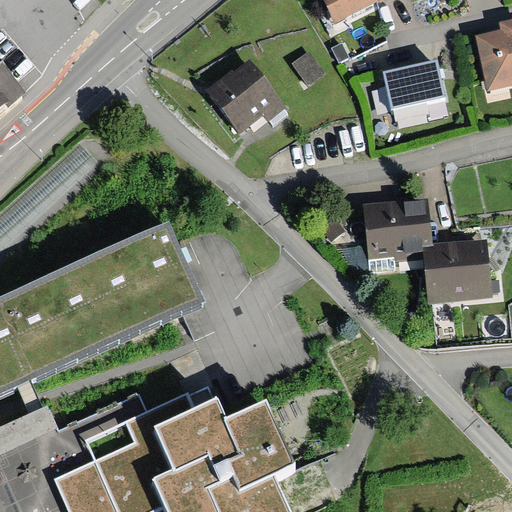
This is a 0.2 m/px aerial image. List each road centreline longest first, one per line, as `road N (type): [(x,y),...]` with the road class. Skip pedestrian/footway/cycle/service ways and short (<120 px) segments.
road 1 (residential): [(260,207),(281,193),(511,135)]
road 2 (residential): [(260,207),(425,377)]
road 3 (residential): [(104,64),(260,207)]
road 4 (primary): [(0,156),(104,64)]
road 5 (residential): [(425,377),(511,467)]
